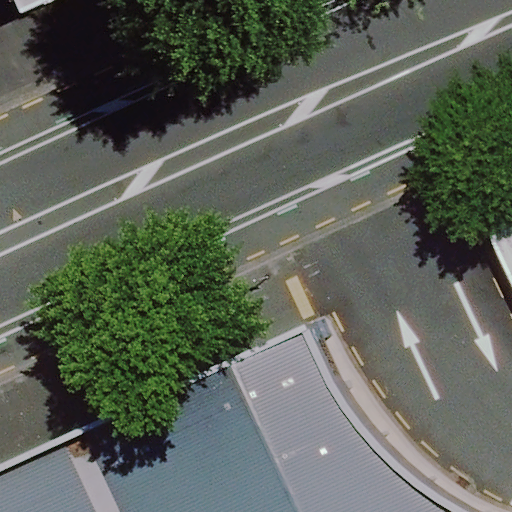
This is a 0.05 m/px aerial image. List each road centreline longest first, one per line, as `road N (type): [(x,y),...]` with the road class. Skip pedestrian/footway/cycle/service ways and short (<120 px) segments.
road 1 (secondary): [(511,24),(0,262)]
road 2 (unknown): [(291,131),(251,0)]
